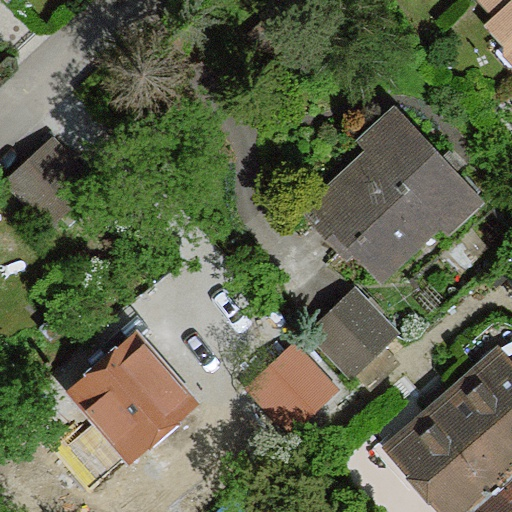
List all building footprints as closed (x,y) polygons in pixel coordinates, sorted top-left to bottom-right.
[(511,0),(477,0),(499,23),(511,10),(511,0)] [(511,37),(511,10),(499,23),(511,37)] [(477,199),(401,118),(370,148),(381,160),(317,221),(346,252),(353,245),(381,274),(441,218),(448,226),(477,199)] [(55,139),(14,176),(55,222),(96,184),(55,139)] [(356,291),(313,332),(354,376),(398,335),(356,291)] [(138,339),(76,392),(132,456),(193,402),(138,339)] [(297,349),(252,388),(292,434),(337,393),(297,349)] [(511,366),(500,353),(392,448),(448,511),(471,511),(475,508),(511,476),(511,366)] [(511,511),(511,476),(475,508),(478,511),(511,511)]
